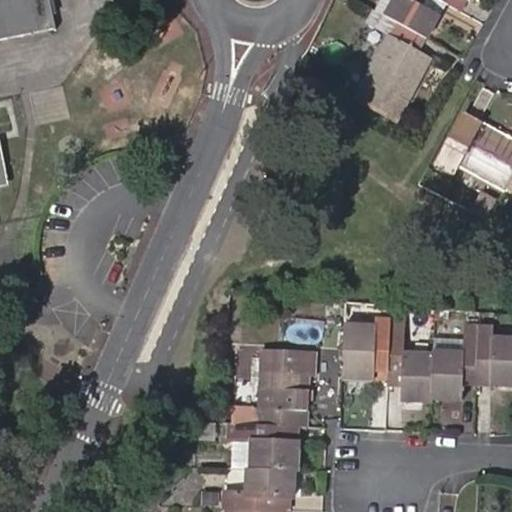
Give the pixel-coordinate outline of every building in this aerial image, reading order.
[(0,0),(0,37),(52,26),(46,0),(0,0)] [(423,37),(443,0),(442,0),(378,0),(373,9),(395,21),(423,37)] [(460,9),(465,0),(442,0),(443,0),(460,9)] [(387,36),(395,21),(373,9),(364,23),(387,36)] [(417,49),(423,37),(395,21),(387,36),(354,96),(394,117),(429,56),(417,49)] [(324,80),(307,70),(299,88),(316,97),(324,80)] [(456,163),(503,188),(511,171),(511,139),(467,115),(464,121),(460,128),(440,165),(451,171),(456,163)] [(447,122),(460,128),(464,121),(450,115),(447,122)] [(429,159),(440,165),(460,128),(447,122),(429,159)] [(511,171),(503,188),(511,192),(511,171)] [(389,318),(387,378),(387,381),(400,381),(400,399),(430,400),(431,397),(432,352),(403,352),(404,305),(390,304),(389,318)] [(342,376),(387,378),(389,318),(374,318),(375,324),(344,323),(342,376)] [(432,352),(431,397),(461,397),(461,383),(475,383),(477,324),(462,324),(462,350),(432,349),(432,352)] [(477,324),(475,383),(511,384),(511,336),(490,336),(491,324),(477,324)] [(232,423),(280,425),(298,426),(304,426),(306,377),(313,377),(314,353),(261,351),(258,407),(232,406),(232,423)] [(214,422),(196,421),(195,438),(213,439),(214,422)] [(296,469),(297,439),(280,439),(280,425),(232,423),(228,422),(228,437),(233,437),(249,438),(248,468),(293,469),(296,469)] [(297,439),(298,426),(280,425),(280,439),(297,439)] [(248,468),(249,438),(233,437),(231,467),(245,468),(248,468)] [(226,467),(226,493),(243,493),(245,468),(231,467),(226,467)] [(292,496),(293,469),(248,468),(245,468),(243,493),(226,493),(225,507),(274,509),(275,495),(292,496)]
